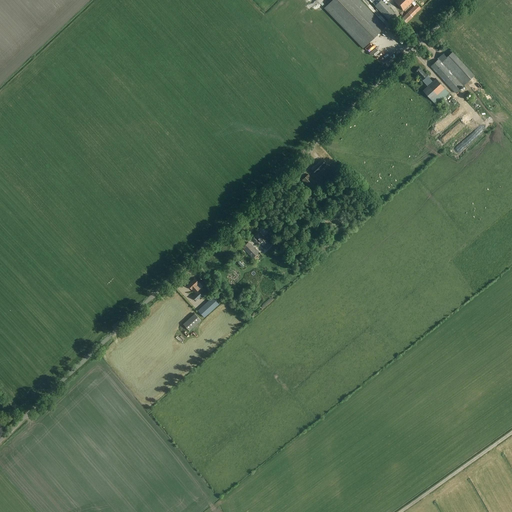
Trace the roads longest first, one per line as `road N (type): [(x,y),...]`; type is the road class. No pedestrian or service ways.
road 1 (unclassified): [(0,440),(462,4)]
road 2 (track): [(511,433),(401,511)]
